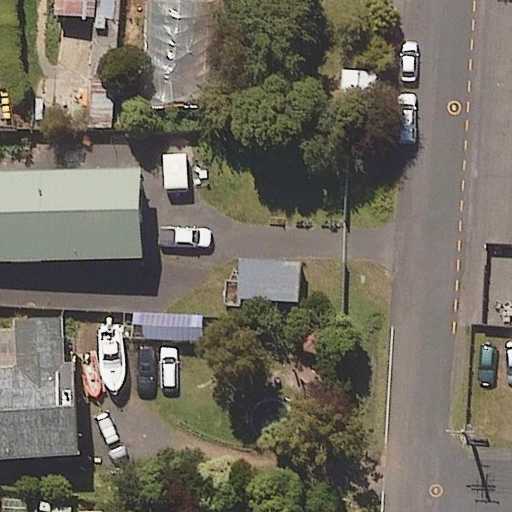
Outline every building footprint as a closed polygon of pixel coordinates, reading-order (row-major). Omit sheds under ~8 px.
[(54,0),(53,15),(119,19),(120,0),(54,0)] [(198,40),(156,40),(154,105),(197,106),(198,40)] [(0,167),(0,258),(145,252),(141,161),(0,167)] [(301,258),(242,257),(241,297),(300,298),(301,258)] [(0,454),(77,448),(66,310),(0,315),(0,454)]
